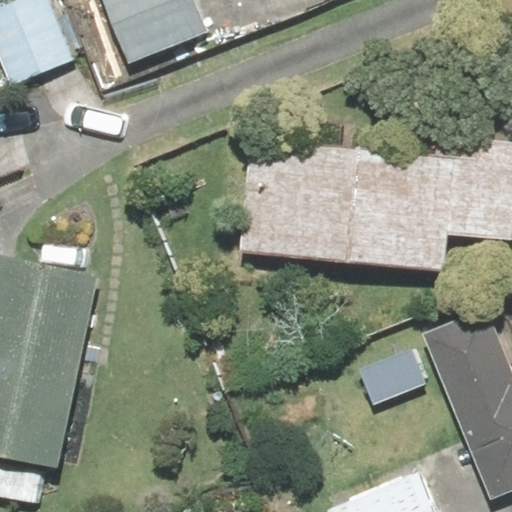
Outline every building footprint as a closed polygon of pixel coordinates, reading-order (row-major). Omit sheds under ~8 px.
[(56,0),(8,0),(0,4),(0,44),(22,91),(85,61),(56,0)] [(127,52),(134,66),(222,30),(209,0),(85,0),(73,5),(98,64),(127,52)] [(250,146),(239,256),(440,275),(443,241),(510,247),(511,220),(511,140),(438,134),(435,163),(250,146)] [(0,461),(57,472),(95,277),(0,258),(0,461)] [(511,368),(488,310),(421,336),(489,507),(511,497),(511,368)] [(455,511),(435,467),(336,511),(455,511)]
